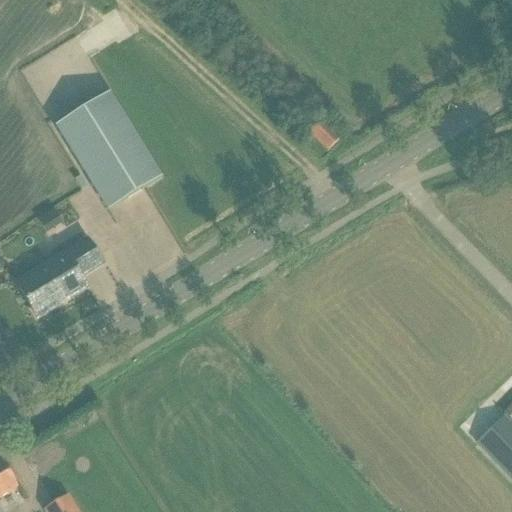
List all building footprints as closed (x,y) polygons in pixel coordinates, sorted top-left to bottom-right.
[(55,128),(107,213),(161,179),(110,95),(55,128)] [(327,153),(338,142),(319,123),(308,134),(327,153)] [(54,215),(62,234),(80,226),(72,207),(54,215)] [(15,284),(24,300),(35,317),(60,302),(62,305),(87,290),(81,279),(102,266),(86,241),(69,251),(15,284)] [(511,373),(465,419),(484,439),(511,412),(511,373)] [(511,433),(487,458),(511,483),(511,433)] [(54,461),(72,451),(64,437),(46,447),(54,461)] [(0,499),(17,489),(0,461),(0,499)] [(57,503),(42,511),(77,511),(67,496),(57,503)]
